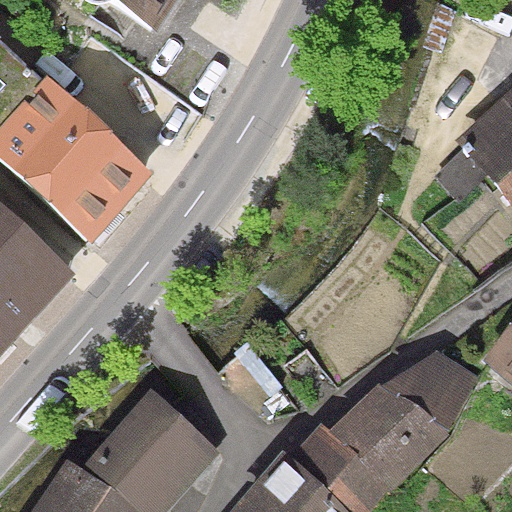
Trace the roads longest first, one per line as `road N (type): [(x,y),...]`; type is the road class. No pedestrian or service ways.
road 1 (secondary): [(120,294),(189,219),(282,77),(318,0)]
road 2 (residential): [(120,294),(254,447)]
road 3 (secondary): [(0,435),(120,294)]
